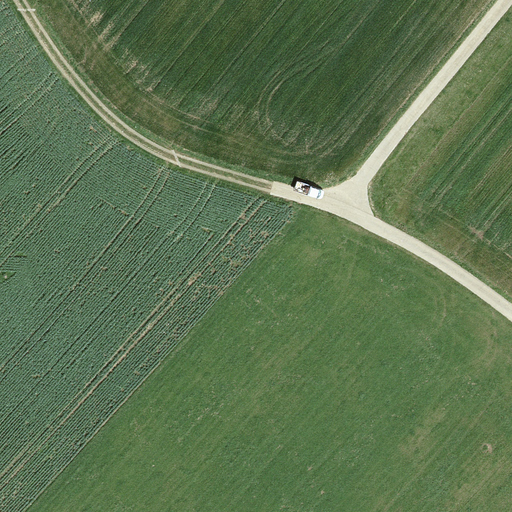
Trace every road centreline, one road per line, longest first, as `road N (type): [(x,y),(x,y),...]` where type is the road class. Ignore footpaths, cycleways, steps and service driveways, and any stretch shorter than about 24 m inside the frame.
road 1 (track): [(18,0),(88,95),(165,154),(344,207)]
road 2 (track): [(506,0),(344,207)]
road 3 (track): [(344,207),(511,311)]
